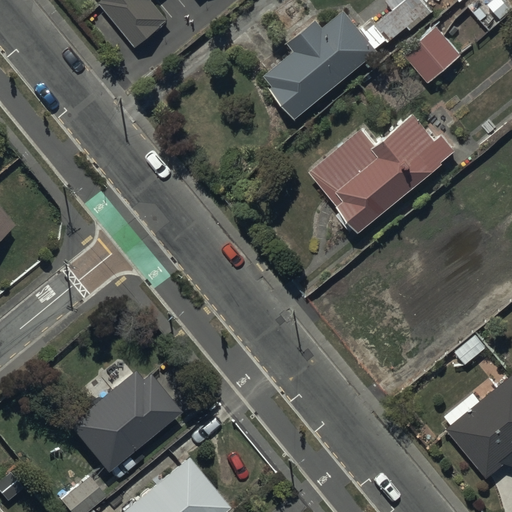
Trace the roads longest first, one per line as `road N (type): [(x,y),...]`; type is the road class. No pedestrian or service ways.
road 1 (unclassified): [(167,208),(416,511)]
road 2 (unclassified): [(0,4),(167,208)]
road 3 (residential): [(167,208),(0,344)]
